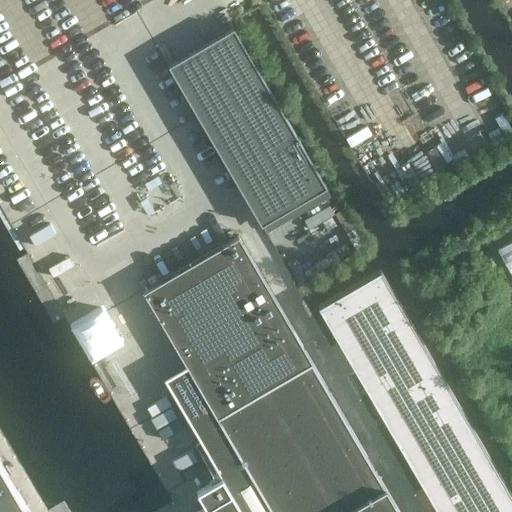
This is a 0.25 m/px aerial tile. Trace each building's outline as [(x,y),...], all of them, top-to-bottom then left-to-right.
[(233,27),(168,65),(261,223),(326,185),(233,27)] [(131,173),(153,208),(182,190),(159,154),(131,173)] [(399,511),(238,235),(142,291),(197,384),(175,397),(221,476),(196,490),(205,506),(194,511),(29,511),(4,467),(0,460),(0,511),(399,511)] [(511,276),(511,241),(497,250),(511,276)] [(511,511),(511,496),(379,269),(317,305),(331,329),(338,341),(338,342),(368,391),(368,392),(382,416),(385,421),(438,511),(511,511)]
